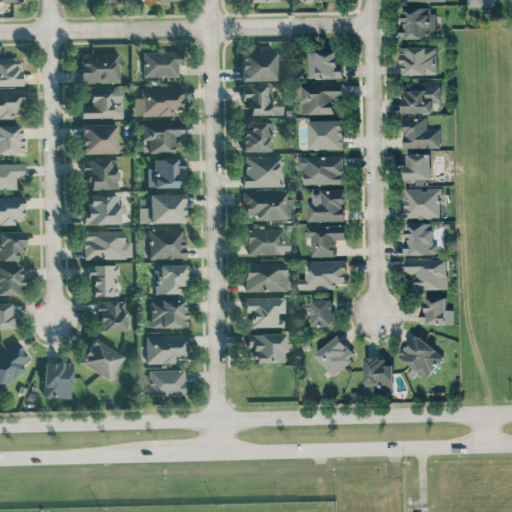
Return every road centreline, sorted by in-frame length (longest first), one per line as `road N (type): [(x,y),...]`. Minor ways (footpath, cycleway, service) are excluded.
road 1 (secondary): [(511,420),(0,436)]
road 2 (residential): [(215,452),(212,0)]
road 3 (residential): [(0,31),(374,29)]
road 4 (residential): [(52,0),(55,319)]
road 5 (residential): [(376,313),(374,0)]
road 6 (secondary): [(215,452),(511,445)]
road 7 (secondary): [(0,456),(150,454)]
